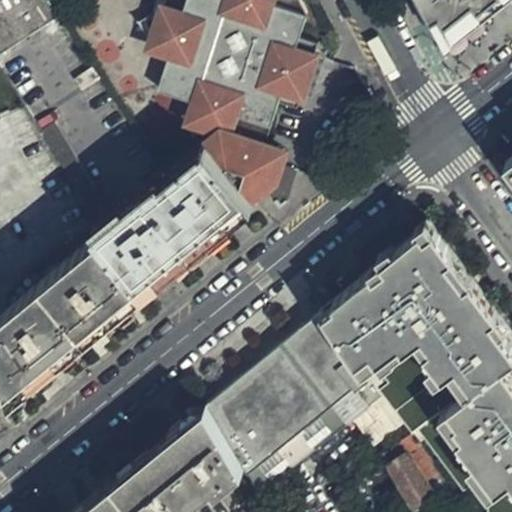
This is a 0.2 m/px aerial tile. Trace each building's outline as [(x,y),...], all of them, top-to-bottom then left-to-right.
[(0,0),(0,61),(63,21),(49,0),(0,0)] [(297,48),(301,38),(310,12),(274,0),(191,0),(187,12),(167,6),(163,15),(157,33),(153,44),(174,51),(162,87),(197,100),(192,117),(200,120),(195,130),(206,144),(253,204),(272,188),(285,149),(266,143),(285,89),(302,95),(314,60),(310,54),(297,48)] [(274,0),(310,12),(303,0),(274,0)] [(421,0),(427,10),(439,7),(451,28),(485,0),(421,0)] [(157,33),(163,15),(155,12),(142,18),(148,31),(157,33)] [(104,86),(97,76),(81,86),(87,96),(104,86)] [(99,224),(112,213),(60,129),(45,137),(87,205),(99,224)] [(128,270),(144,291),(223,227),(218,221),(228,213),(233,220),(253,204),(230,172),(206,144),(161,177),(159,175),(154,179),(151,176),(144,182),(147,185),(112,213),(99,224),(128,270)] [(429,231),(437,224),(430,214),(418,223),(421,227),(425,224),(429,231)] [(97,232),(128,270),(99,224),(97,225),(100,230),(97,232)] [(511,511),(511,367),(507,362),(511,358),(511,337),(505,328),(495,315),(501,311),(474,275),(469,279),(451,255),(457,251),(437,224),(429,231),(425,224),(421,227),(398,244),(385,255),(390,262),(377,271),(374,266),(336,295),(339,299),(327,307),(326,308),(367,364),(371,361),(365,352),(374,345),(381,354),(403,338),(407,344),(413,339),(426,330),(434,342),(428,346),(446,371),(459,361),(476,384),(456,398),(451,402),(461,415),(458,417),(466,429),(461,433),(498,483),(499,485),(506,480),(511,475),(511,511)] [(0,355),(5,370),(15,397),(144,291),(128,270),(97,232),(11,305),(0,313),(0,355)] [(381,250),(385,255),(398,244),(395,240),(381,250)] [(474,275),(457,251),(451,255),(469,279),(474,275)] [(377,271),(390,262),(385,255),(372,264),(377,271)] [(339,299),(336,295),(325,304),(327,307),(339,299)] [(327,305),(210,401),(236,447),(356,348),(327,305)] [(511,324),(501,311),(495,315),(505,328),(511,324)] [(456,398),(476,384),(459,361),(446,371),(428,346),(434,342),(426,330),(413,339),(456,398)] [(407,344),(403,338),(381,354),(374,345),(365,352),(371,361),(367,364),(372,371),(400,351),(399,350),(407,344)] [(465,487),(482,475),(454,438),(461,433),(443,408),(451,402),(456,398),(413,339),(399,350),(400,351),(372,371),(414,429),(420,425),(465,487)] [(356,348),(236,447),(244,459),(261,488),(359,419),(389,397),(391,395),(373,370),(356,348)] [(407,424),(389,397),(359,419),(377,445),(407,424)] [(210,401),(70,511),(174,511),(244,459),(236,447),(210,401)] [(443,408),(461,433),(466,429),(458,417),(461,415),(451,402),(443,408)] [(418,506),(449,487),(417,433),(385,454),(418,506)] [(498,483),(461,433),(454,438),(482,475),(491,487),(498,483)] [(511,511),(511,475),(506,480),(504,482),(502,488),(500,494),(499,500),(499,506),(500,511),(511,511)] [(406,511),(402,500),(383,506),(385,511),(406,511)]
